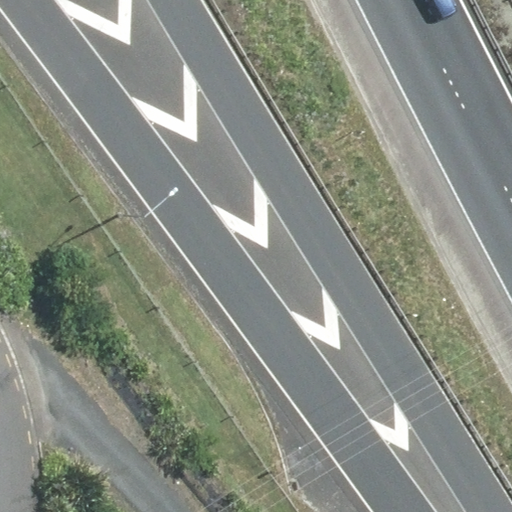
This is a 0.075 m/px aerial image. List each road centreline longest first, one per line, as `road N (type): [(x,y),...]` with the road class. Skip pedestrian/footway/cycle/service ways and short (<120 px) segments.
road 1 (motorway): [(414,511),(17,0)]
road 2 (motorway): [(473,511),(176,0)]
road 3 (motorway): [(511,215),(400,0)]
